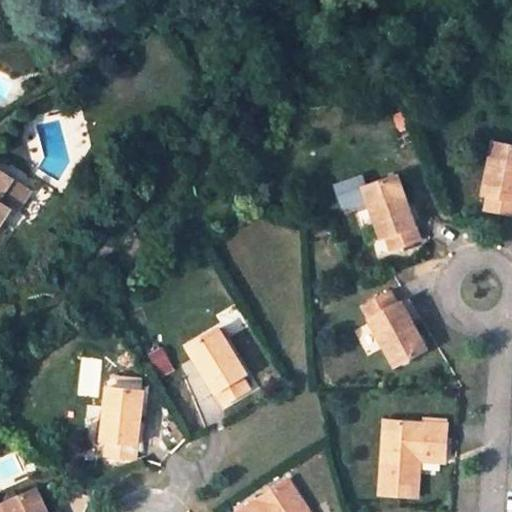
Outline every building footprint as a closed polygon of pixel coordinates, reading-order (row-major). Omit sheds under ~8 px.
[(511,140),(491,137),(480,188),(490,190),(487,205),(511,209),(511,140)] [(0,222),(1,221),(11,205),(0,196),(0,194),(13,176),(0,167),(0,222)] [(400,173),(361,187),(377,239),(384,236),(390,251),(423,239),(400,173)] [(397,292),(364,307),(394,368),(426,351),(397,292)] [(224,327),(189,348),(222,407),(248,392),(240,377),(249,372),(224,327)] [(145,392),(108,388),(100,442),(108,442),(107,456),(137,459),(145,392)] [(414,496),(417,466),(418,452),(446,453),(448,421),(383,418),(377,493),(414,496)] [(418,452),(417,466),(445,467),(446,453),(418,452)] [(309,511),(286,478),(235,511),(309,511)] [(52,511),(41,487),(4,504),(7,511),(52,511)]
